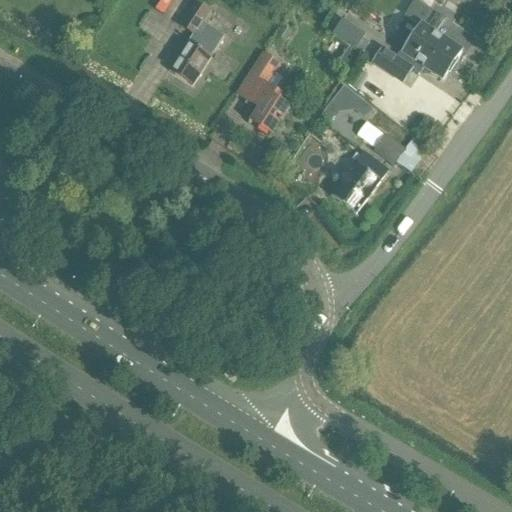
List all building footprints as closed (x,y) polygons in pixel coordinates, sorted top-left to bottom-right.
[(169,73),(192,87),(224,37),(202,24),(209,13),(195,4),(180,28),(193,36),(169,73)] [(332,37),(355,52),(362,40),(340,25),(332,37)] [(419,75),(423,69),(442,82),(461,53),(421,26),(398,61),(382,51),(373,65),(402,84),(411,70),(419,75)] [(335,63),(349,72),(351,73),(361,57),(345,47),(335,63)] [(236,96),(256,108),(258,110),(250,122),(272,137),(280,125),(281,125),(283,122),(282,122),(290,109),(279,102),(282,97),(266,88),(280,66),(263,55),(236,96)] [(404,151),(394,144),(386,138),(375,153),(393,166),(404,151)] [(356,165),(355,166),(380,184),(380,183),(388,172),(364,154),(355,164),(356,165)] [(380,184),(355,166),(331,196),(355,216),(380,184)]
